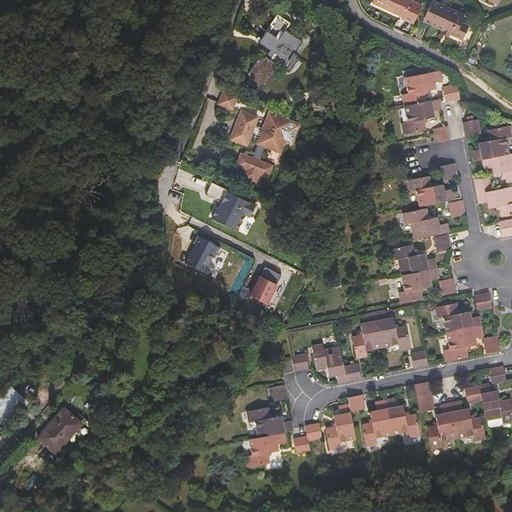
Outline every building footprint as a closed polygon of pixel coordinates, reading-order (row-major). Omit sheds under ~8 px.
[(415,25),(423,7),(412,2),(413,1),(409,0),(376,0),(375,3),(405,18),(404,19),(415,25)] [(444,31),(452,35),(453,33),(459,36),(461,37),(467,35),(470,27),(462,23),(466,15),(435,1),(426,20),(445,30),(444,31)] [(309,35),(278,15),(273,24),(282,31),(279,37),(268,31),(260,44),(270,50),(262,62),(259,60),(249,75),(253,78),(249,84),(260,91),(263,85),(267,88),(277,72),(274,70),(277,64),(286,70),(291,62),(293,63),(298,55),(296,54),(309,35)] [(404,96),(406,107),(428,102),(426,91),(437,89),(436,83),(443,82),(441,71),(434,73),(428,74),(407,78),(410,95),(404,96)] [(461,99),(458,85),(444,87),(447,103),(461,99)] [(249,99),(225,91),(223,99),(215,96),(210,109),(218,112),(220,105),(238,112),(239,107),(245,109),(249,99)] [(428,102),(406,107),(409,122),(403,124),(405,135),(427,131),(425,119),(436,117),(435,111),(443,110),(441,99),(428,102)] [(253,141),(260,144),(267,123),(246,115),(235,142),(251,149),(253,141)] [(267,123),(260,144),(263,145),(262,148),(281,155),(285,143),(296,147),(303,128),(274,117),(271,124),(267,123)] [(479,120),(464,123),(467,137),(482,134),(479,120)] [(434,129),(435,137),(437,143),(451,141),(449,127),(446,127),(434,129)] [(473,151),(476,162),(483,160),(511,155),(507,138),(511,137),(511,132),(511,127),(489,131),(491,141),(480,143),(481,150),(473,151)] [(511,154),(511,155),(483,160),(486,170),(493,168),(495,174),(505,172),(508,183),(511,182),(511,154)] [(274,170),(245,158),(241,169),(252,174),(248,181),(258,185),(261,177),(270,180),(274,170)] [(443,167),(443,169),(445,180),(459,178),(456,164),(443,167)] [(417,190),(420,206),(455,199),(453,190),(446,191),(444,185),(434,187),(431,177),(410,181),(412,192),(417,190)] [(491,177),(475,180),(478,194),(493,190),(491,177)] [(511,215),(511,186),(493,190),(478,194),(480,204),(488,203),(490,209),(500,207),(503,217),(511,215)] [(230,212),(228,212),(223,223),(249,235),(256,218),(261,220),(267,209),(238,196),(239,195),(222,187),(217,200),(230,206),(232,207),(230,212)] [(453,218),(466,215),(464,202),(450,204),(453,218)] [(413,223),(416,239),(450,233),(450,232),(449,224),(441,225),(439,218),(430,220),(428,209),(405,213),(407,224),(413,223)] [(511,235),(511,220),(500,223),(503,237),(511,235)] [(220,248),(197,235),(182,261),(205,274),(220,248)] [(439,252),(453,249),(450,235),(436,238),(439,252)] [(399,260),(402,275),(438,268),(437,258),(428,260),(427,254),(416,256),(414,246),(392,250),(394,261),(399,260)] [(282,275),(264,266),(249,296),(266,305),(282,275)] [(400,293),(402,304),(424,299),(422,289),(433,287),(432,280),(440,279),(438,268),(402,275),(405,291),(400,293)] [(440,281),(443,296),(456,293),(454,279),(440,281)] [(490,293),(476,296),(479,311),(493,308),(490,293)] [(445,318),(448,333),(483,326),(481,316),(472,318),(470,312),(460,314),(458,304),(453,305),(445,306),(437,308),(439,318),(445,318)] [(297,312),(292,309),(287,316),(292,319),(297,312)] [(377,313),(384,347),(400,344),(401,350),(412,348),(407,326),(397,328),(395,318),(389,319),(387,311),(377,313)] [(377,313),(367,315),(368,323),(362,324),(364,335),(353,337),(358,359),(369,357),(367,351),(384,347),(377,313)] [(445,350),(448,362),(470,357),(467,347),(477,344),(476,338),(485,337),(483,326),(448,333),(451,349),(445,350)] [(484,340),(487,353),(502,350),(499,336),(484,340)] [(338,376),(339,384),(349,382),(346,367),(342,346),(326,350),(325,344),(314,346),(318,371),(329,368),(331,377),(338,376)] [(412,354),(415,368),(429,365),(426,351),(412,354)] [(308,354),(293,357),(295,371),(310,369),(308,354)] [(346,367),(349,382),(362,379),(359,364),(346,367)] [(494,384),(508,381),(505,367),(490,370),(493,384),(494,384)] [(416,385),(419,399),(433,396),(431,382),(416,385)] [(503,418),(504,422),(504,424),(511,421),(511,400),(501,402),(499,392),(493,393),(491,384),(481,386),(483,400),(487,420),(503,418)] [(12,386),(0,398),(0,424),(6,430),(31,405),(12,386)] [(287,386),(272,388),(274,402),(290,400),(287,386)] [(466,389),(469,400),(470,403),(483,400),(481,386),(466,389)] [(364,395),(349,398),(351,404),(352,411),(366,408),(364,395)] [(419,399),(421,413),(436,410),(435,407),(433,396),(419,399)] [(397,398),(386,401),(391,425),(407,422),(410,438),(422,436),(417,414),(407,417),(405,405),(398,407),(397,398)] [(377,439),(393,435),(391,425),(386,401),(376,403),(377,411),(371,412),(374,423),(363,425),(368,446),(378,444),(377,439)] [(452,403),(459,439),(475,436),(476,441),(487,439),(483,417),(473,419),(471,409),(464,410),(462,401),(452,403)] [(443,441),(459,439),(452,403),(441,406),(443,414),(437,415),(439,426),(429,428),(433,450),(444,448),(443,441)] [(341,442),(357,439),(352,411),(351,404),(340,406),(342,414),(336,416),(338,427),(327,428),(331,450),(342,448),(341,442)] [(296,431),(294,421),(285,422),(284,416),(272,418),(270,408),(249,412),(251,423),(256,421),(259,438),(286,433),(296,431)] [(90,422),(80,413),(76,418),(66,409),(40,438),(57,453),(72,436),(78,441),(91,425),(90,422)] [(487,420),(489,429),(501,426),(504,422),(503,418),(487,420)] [(309,437),(309,441),(323,438),(321,424),(307,426),(309,437)] [(259,438),(250,440),(254,455),(248,457),(250,468),(272,464),(270,453),(282,451),(280,444),(289,443),(286,433),(259,438)] [(298,454),(312,452),(309,441),(309,437),(297,439),(295,440),(298,454)]
